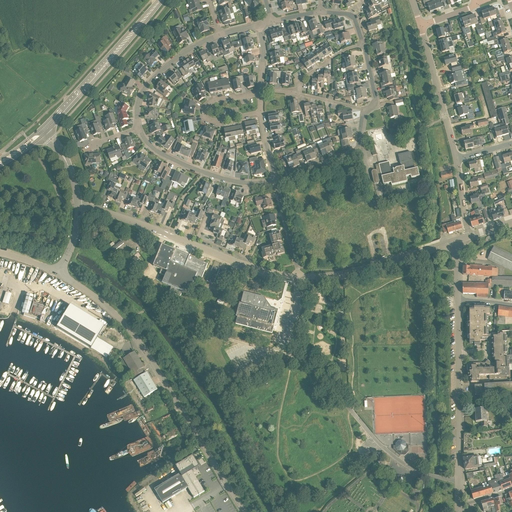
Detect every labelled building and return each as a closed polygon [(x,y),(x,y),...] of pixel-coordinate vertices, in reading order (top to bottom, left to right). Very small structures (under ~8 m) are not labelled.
[(189,11),(190,14),(203,10),(202,7),(201,7),(198,0),(187,0),(189,3),(190,6),(190,7),(191,10),(189,11)] [(251,6),(251,9),(259,8),(258,4),(259,4),(257,0),(247,0),(249,6),(251,6)] [(290,9),(289,2),(296,1),(295,0),(282,0),(279,1),(280,5),(282,5),(283,11),(290,9)] [(369,9),(366,11),(377,5),(383,2),(381,0),(380,0),(375,2),(374,0),(373,0),(367,0),(368,3),(367,3),(369,6),(367,7),(369,9)] [(437,10),(434,2),(433,0),(427,0),(423,2),(425,8),(428,6),(430,12),(437,10)] [(444,1),(443,0),(436,0),(437,1),(434,2),(437,10),(443,8),(441,2),(444,1)] [(378,15),(374,7),(377,5),(366,11),(367,14),(366,14),(368,20),(371,18),(378,15)] [(488,11),(490,18),(497,15),(495,11),(494,8),(488,11)] [(222,17),(230,15),(228,9),(220,12),(222,17)] [(485,20),(490,18),(488,11),(482,13),(483,17),(480,18),(482,25),(486,24),(485,20)] [(230,24),(235,23),(234,20),(232,20),(230,15),(222,17),(223,23),(229,21),(230,24)] [(378,17),(375,18),(379,16),(378,15),(371,18),(372,20),(370,20),(371,24),(367,25),(369,32),(378,29),(378,30),(382,29),(381,25),(378,17)] [(480,18),(481,21),(478,22),(475,15),(469,17),(472,26),(475,25),(479,36),(485,34),(482,25),(480,18)] [(468,28),(472,26),(469,17),(462,20),(465,27),(462,28),(464,36),(470,34),(468,28)] [(200,29),(201,33),(209,30),(207,25),(209,25),(207,19),(197,22),(200,29)] [(326,29),(334,27),(335,30),(344,27),(342,21),(338,22),(337,19),(324,23),(326,29)] [(316,20),(309,23),(311,29),(308,29),(311,36),(312,41),(315,39),(313,32),(317,31),(319,36),(325,34),(321,25),(318,26),(316,20)] [(502,22),(495,24),(494,21),(488,23),(489,27),(491,26),(492,31),(493,32),(496,30),(504,28),(502,22)] [(303,38),(298,25),(296,26),(295,24),(293,25),(297,39),(300,39),(303,38)] [(308,29),(305,30),(304,25),(301,26),(301,24),(298,25),(303,38),(311,36),(308,29)] [(297,39),(293,25),(290,26),(291,27),(288,28),(290,33),(287,33),(289,40),(292,39),(293,41),(297,39)] [(445,34),(449,33),(452,32),(451,26),(447,27),(447,28),(443,29),(436,30),(439,39),(445,37),(445,34)] [(289,40),(287,33),(283,35),(282,30),(281,28),(275,30),(278,39),(279,42),(285,40),(285,42),(289,40)] [(504,28),(496,30),(493,32),(493,34),(494,37),(487,39),(486,39),(487,43),(494,41),(499,39),(498,36),(506,33),(504,28)] [(174,33),(179,44),(186,41),(185,39),(189,37),(184,29),(181,30),(180,29),(174,33)] [(275,29),(270,31),(270,32),(272,40),(270,40),(270,44),(273,43),(275,43),(275,40),(278,39),(275,30),(275,29)] [(334,34),(336,40),(340,39),(341,43),(351,40),(349,33),(343,35),(342,32),(334,34)] [(239,48),(244,46),(254,44),(253,41),(252,41),(251,38),(247,40),(245,34),(239,35),(241,41),(239,42),(240,45),(238,45),(239,48)] [(442,53),(447,51),(449,51),(450,54),(455,52),(453,47),(452,42),(454,41),(458,40),(457,36),(444,40),(445,44),(441,45),(441,44),(440,45),(442,53)] [(169,47),(172,45),(166,37),(161,41),(162,42),(158,45),(166,55),(172,50),(169,47)] [(499,39),(494,41),(495,43),(495,44),(496,43),(497,46),(502,45),(502,47),(510,45),(508,39),(500,42),(499,39)] [(230,45),(228,40),(222,43),(226,52),(229,51),(230,53),(235,51),(232,44),(230,45)] [(382,42),(372,44),(374,51),(376,50),(377,56),(385,54),(383,46),(382,42)] [(254,44),(244,46),(246,52),(254,50),(254,47),(255,47),(254,44)] [(326,47),(325,45),(324,44),(322,45),(329,55),(333,52),(328,45),(326,47)] [(217,45),(211,47),(214,56),(217,55),(218,58),(224,55),(221,48),(218,49),(217,45)] [(324,58),(329,55),(322,45),(320,46),(322,49),(320,50),(324,58)] [(505,57),(504,54),(511,51),(510,45),(502,47),(503,50),(495,52),(497,59),(505,57)] [(271,60),(284,58),(282,49),(277,50),(278,53),(270,54),(271,60)] [(317,52),(316,50),(315,49),(314,51),(320,61),(324,58),(320,50),(317,52)] [(144,60),(151,67),(157,61),(155,59),(159,55),(154,51),(150,54),(144,60)] [(207,55),(204,51),(199,53),(204,62),(206,60),(208,63),(213,60),(209,54),(207,55)] [(311,52),(309,54),(316,64),(320,61),(314,51),(311,52)] [(452,60),(455,59),(456,61),(461,60),(461,59),(462,58),(461,53),(454,55),(448,57),(448,58),(444,59),(446,65),(453,63),(452,60)] [(309,54),(307,55),(305,56),(311,66),(316,64),(309,54)] [(346,64),(355,62),(354,57),(349,58),(349,55),(343,56),(343,59),(345,59),(346,64)] [(307,69),(311,66),(305,56),(303,57),(304,59),(301,60),(307,69)] [(392,68),(393,68),(393,67),(395,63),(392,61),(391,63),(389,56),(380,58),(381,61),(379,61),(380,65),(378,65),(379,68),(382,67),(383,70),(392,68)] [(507,62),(508,65),(511,63),(511,57),(506,60),(505,57),(497,59),(499,63),(502,62),(503,64),(507,62)] [(201,67),(197,59),(193,61),(191,58),(186,62),(191,69),(194,67),(195,69),(196,69),(201,67)] [(284,67),(283,64),(285,63),(284,58),(271,60),(272,66),(277,65),(278,68),(284,67)] [(188,71),(191,69),(186,62),(181,65),(183,68),(180,70),(184,77),(189,74),(189,73),(188,71)] [(355,62),(346,64),(342,65),(343,69),(345,69),(346,72),(352,71),(352,68),(356,67),(355,62)] [(503,67),(505,73),(510,71),(511,70),(511,63),(508,65),(503,67)] [(134,73),(142,79),(145,76),(144,75),(148,71),(141,65),(136,70),(134,73)] [(391,78),(391,75),(393,74),(392,68),(383,70),(384,73),(380,74),(380,77),(382,77),(383,80),(391,78)] [(280,78),(280,72),(274,71),(274,75),(271,74),(270,84),(276,85),(277,78),(280,78)] [(334,71),(331,71),(328,71),(328,72),(325,72),(324,75),(325,75),(324,79),(324,83),(327,83),(327,84),(330,84),(330,83),(333,84),(334,71)] [(353,74),(352,71),(346,72),(346,74),(345,74),(344,75),(345,77),(346,78),(346,80),(346,81),(349,80),(358,78),(357,73),(353,74)] [(449,76),(451,84),(458,82),(458,80),(463,79),(468,78),(466,71),(458,73),(459,76),(457,77),(456,75),(449,76)] [(179,81),(182,78),(178,72),(175,75),(173,72),(170,74),(169,74),(167,76),(168,76),(167,77),(175,86),(179,81)] [(287,76),(287,72),(280,72),(280,78),(283,78),(282,85),(289,86),(290,76),(287,76)] [(511,77),(511,78),(511,74),(506,76),(501,77),(503,82),(507,81),(507,83),(511,81),(511,77)] [(252,78),(249,78),(249,75),(242,76),(244,82),(247,82),(248,89),(254,88),(252,78)] [(240,83),(244,82),(242,76),(240,77),(236,77),(237,81),(233,81),(235,91),(242,90),(240,83)] [(387,89),(396,87),(397,86),(395,77),(391,78),(383,80),(384,83),(382,83),(382,87),(386,86),(387,89)] [(121,91),(130,97),(134,90),(132,88),(135,82),(129,78),(125,84),(121,91)] [(348,89),(360,87),(358,78),(349,80),(350,85),(347,85),(348,89)] [(224,91),(230,90),(228,79),(222,80),(224,91)] [(217,92),(224,91),(222,80),(215,82),(217,92)] [(162,82),(157,87),(160,89),(158,92),(165,98),(169,92),(166,90),(169,87),(162,82)] [(210,94),(217,92),(215,82),(208,83),(210,94)] [(489,91),(489,88),(487,83),(481,84),(485,95),(490,94),(489,91)] [(201,91),(205,90),(201,84),(196,87),(198,90),(193,92),(195,97),(196,97),(199,102),(204,99),(202,95),(203,95),(203,94),(203,93),(202,92),(201,91)] [(354,96),(357,95),(366,93),(365,88),(361,89),(360,87),(348,89),(348,92),(353,91),(354,96)] [(398,92),(397,92),(396,87),(387,89),(388,92),(384,92),(384,96),(386,95),(387,98),(389,98),(390,101),(395,100),(399,99),(398,96),(399,96),(399,95),(398,93),(398,92)] [(366,93),(357,95),(358,100),(357,101),(357,104),(363,102),(363,99),(367,98),(366,93)] [(160,98),(152,94),(149,100),(150,100),(149,107),(156,108),(157,104),(158,104),(160,98)] [(457,104),(463,102),(464,105),(470,103),(469,98),(463,99),(462,94),(454,96),(457,104)] [(488,107),(494,105),(490,94),(485,95),(488,107)] [(195,103),(186,101),(184,109),(185,109),(184,114),(189,115),(190,114),(194,115),(196,107),(194,107),(195,103)] [(298,101),(290,102),(292,114),(299,112),(298,101)] [(126,112),(129,107),(122,103),(117,111),(119,117),(118,117),(122,128),(128,126),(126,120),(128,119),(126,112)] [(492,118),(497,117),(494,105),(488,107),(492,118)] [(395,118),(399,118),(396,106),(387,108),(388,114),(390,114),(391,118),(395,118)] [(467,111),(466,110),(466,107),(458,109),(460,117),(467,115),(467,118),(474,116),(472,109),(467,111)] [(510,124),(507,114),(505,108),(498,110),(501,121),(504,120),(505,123),(499,124),(500,126),(501,128),(503,136),(509,134),(506,125),(510,124)] [(117,123),(116,121),(113,114),(112,109),(109,110),(111,115),(105,117),(107,121),(104,122),(107,131),(114,128),(113,125),(117,123)] [(148,124),(156,121),(155,110),(146,110),(146,115),(147,119),(148,124)] [(344,121),(353,120),(352,113),(348,113),(347,110),(338,112),(338,117),(343,116),(344,121)] [(282,124),(282,122),(281,117),(279,118),(278,114),(276,114),(274,114),(272,114),(272,115),(268,116),(270,122),(275,122),(275,125),(280,124),(282,124)] [(186,134),(191,133),(194,132),(192,122),(196,122),(195,118),(182,120),(182,121),(183,121),(184,127),(184,128),(185,128),(186,134)] [(90,125),(93,136),(101,133),(99,129),(103,127),(100,119),(94,122),(94,123),(90,125)] [(250,135),(253,135),(251,122),(245,123),(246,132),(249,132),(250,135)] [(79,126),(80,130),(76,131),(80,142),(87,140),(85,133),(88,132),(85,124),(79,126)] [(159,124),(151,126),(152,131),(151,131),(152,134),(161,131),(161,130),(163,130),(164,133),(171,130),(169,125),(162,127),(162,128),(160,128),(159,124)] [(280,124),(275,125),(270,126),(270,127),(269,127),(270,131),(271,131),(271,132),(275,132),(276,135),(284,134),(283,127),(281,127),(280,124)] [(474,128),(474,125),(465,127),(466,128),(461,129),(463,136),(471,134),(470,129),(474,128)] [(338,136),(352,133),(351,128),(346,129),(345,126),(340,127),(339,127),(340,130),(339,130),(338,132),(338,136)] [(497,138),(503,136),(501,128),(500,126),(495,127),(495,126),(494,126),(494,128),(495,130),(497,138)] [(202,137),(212,141),(215,132),(212,130),(209,129),(205,128),(202,137)] [(230,142),(233,141),(230,128),(224,129),(226,138),(229,138),(230,142)] [(338,136),(342,135),(343,140),(341,140),(343,147),(349,146),(348,140),(352,139),(352,133),(338,136)] [(162,137),(158,142),(162,145),(168,149),(175,140),(168,136),(166,140),(162,137)] [(284,141),(282,136),(275,138),(276,143),(274,144),(275,149),(285,147),(284,141)] [(478,141),(480,140),(480,137),(472,138),(473,140),(464,142),(466,150),(474,148),(474,147),(480,145),(478,141)] [(131,138),(124,140),(125,144),(122,145),(125,154),(131,152),(129,149),(134,147),(131,138)] [(187,144),(182,142),(182,141),(178,139),(174,149),(177,150),(176,153),(182,156),(182,155),(185,148),(186,147),(185,147),(187,144)] [(324,145),(327,154),(332,152),(330,147),(333,146),(331,140),(328,142),(328,143),(324,145)] [(324,145),(322,141),(317,143),(318,145),(315,147),(318,153),(321,151),(322,156),(327,154),(324,145)] [(182,155),(188,158),(189,156),(192,157),(198,145),(193,143),(190,150),(185,148),(182,155)] [(315,147),(314,143),(311,144),(313,149),(308,151),(312,160),(317,158),(315,154),(318,153),(315,147)] [(259,145),(253,147),(252,144),(251,144),(248,145),(244,146),(245,150),(250,149),(251,155),(261,152),(259,145)] [(112,149),(107,151),(110,159),(118,157),(118,158),(122,156),(119,146),(112,148),(112,149)] [(308,151),(308,152),(306,147),(302,149),(302,148),(298,149),(302,159),(305,158),(307,162),(312,160),(308,151)] [(298,161),(302,159),(298,149),(295,151),(297,154),(293,156),(292,154),(290,155),(295,167),(300,165),(298,161)] [(206,162),(210,154),(204,151),(203,154),(199,153),(196,160),(202,163),(203,161),(206,162)] [(220,153),(217,152),(214,160),(215,160),(213,167),(219,169),(223,159),(219,157),(220,153)] [(392,186),(408,182),(406,177),(411,176),(412,179),(420,177),(418,169),(415,169),(413,160),(411,152),(398,155),(400,163),(401,168),(396,169),(396,170),(394,170),(394,169),(391,170),(389,162),(379,165),(376,166),(377,169),(376,171),(375,171),(374,170),(374,171),(373,171),(372,172),(372,173),(372,174),(374,182),(374,183),(375,184),(376,184),(377,184),(378,184),(379,183),(379,182),(379,181),(380,181),(381,186),(384,185),(391,184),(392,186)] [(151,162),(149,160),(145,157),(146,156),(143,154),(141,158),(138,156),(133,162),(139,166),(140,165),(146,169),(151,162)] [(97,167),(97,164),(101,163),(100,155),(91,155),(90,155),(85,155),(86,165),(92,165),(92,168),(94,169),(96,169),(97,167)] [(234,160),(230,158),(230,156),(227,155),(224,162),(228,163),(225,170),(231,172),(233,167),(232,166),(234,160)] [(290,169),(295,167),(290,155),(287,156),(288,158),(282,161),(284,167),(288,165),(290,169)] [(503,175),(508,173),(507,172),(506,168),(511,166),(509,155),(503,156),(505,164),(501,165),(502,168),(502,170),(503,175)] [(255,175),(266,172),(265,167),(265,168),(264,164),(263,160),(258,161),(257,157),(249,159),(250,163),(255,162),(257,168),(254,169),(255,175)] [(502,168),(501,165),(498,157),(493,158),(496,170),(502,168)] [(482,171),(482,169),(481,165),(480,160),(476,161),(476,162),(469,164),(470,170),(474,169),(475,173),(482,171)] [(170,171),(166,169),(166,168),(164,166),(165,165),(159,162),(154,171),(155,171),(154,174),(159,177),(158,177),(165,180),(170,171)] [(236,163),(235,172),(238,172),(238,173),(242,173),(243,174),(248,175),(248,170),(247,170),(248,164),(244,164),(244,163),(239,162),(239,163),(236,163)] [(498,176),(497,172),(496,170),(486,173),(484,174),(485,180),(498,176)] [(172,182),(184,187),(185,184),(186,184),(189,178),(176,172),(172,182)] [(482,177),(473,179),(473,180),(469,181),(471,188),(479,186),(478,181),(483,180),(482,177)] [(111,178),(111,180),(109,179),(107,184),(110,185),(108,190),(110,191),(113,193),(116,186),(116,185),(118,181),(111,178)] [(214,189),(210,186),(210,185),(204,183),(203,185),(202,185),(199,192),(206,195),(206,196),(209,198),(214,189)] [(121,189),(116,186),(113,193),(110,191),(108,196),(116,200),(120,190),(121,189)] [(225,207),(228,199),(231,190),(226,188),(225,189),(219,187),(217,195),(224,198),(221,206),(225,207)] [(486,193),(489,192),(488,188),(481,191),(482,193),(474,195),(474,197),(470,198),(472,204),(475,203),(481,202),(480,198),(485,197),(484,196),(487,196),(486,193)] [(125,192),(120,190),(116,200),(116,201),(121,203),(123,199),(126,200),(128,194),(125,193),(125,192)] [(240,193),(234,191),(231,201),(237,203),(237,202),(241,204),(244,197),(239,195),(240,193)] [(131,195),(129,194),(128,194),(126,200),(128,201),(127,205),(132,207),(133,207),(135,200),(130,198),(131,195)] [(150,201),(152,196),(149,195),(148,198),(143,196),(142,198),(141,201),(140,204),(143,205),(145,206),(148,200),(150,201)] [(142,198),(137,196),(136,199),(135,200),(133,207),(141,210),(143,205),(140,204),(141,201),(142,198)] [(267,196),(255,199),(257,206),(263,205),(264,209),(273,207),(270,199),(268,200),(267,196)] [(160,200),(155,198),(153,202),(153,204),(149,211),(155,214),(155,213),(158,206),(160,202),(160,200)] [(165,204),(160,202),(158,206),(155,213),(164,216),(166,211),(163,210),(164,206),(165,204)] [(166,211),(168,212),(170,207),(173,208),(175,203),(172,202),(171,204),(166,202),(165,204),(164,206),(163,210),(166,211)] [(364,225),(376,223),(373,210),(361,213),(360,206),(343,210),(344,217),(333,220),(332,214),(313,218),(314,225),(318,224),(320,234),(326,233),(327,240),(335,238),(334,233),(347,230),(346,223),(362,219),(364,225)] [(499,219),(504,217),(504,215),(505,214),(503,206),(499,207),(499,209),(496,210),(499,219)] [(191,214),(186,212),(187,210),(184,209),(182,214),(185,215),(183,220),(188,222),(189,221),(188,221),(191,214)] [(480,217),(479,211),(478,209),(474,211),(475,214),(476,218),(479,225),(484,224),(482,216),(480,217)] [(499,219),(496,210),(495,209),(489,210),(491,219),(493,218),(494,221),(499,219)] [(199,220),(201,221),(204,213),(199,211),(197,216),(196,218),(199,220)] [(197,216),(191,214),(188,221),(189,221),(197,225),(199,220),(196,218),(197,216)] [(268,227),(276,225),(274,218),(276,218),(275,214),(264,217),(265,220),(266,220),(268,227)] [(224,219),(222,218),(214,215),(212,220),(213,221),(221,224),(221,223),(223,225),(225,221),(223,220),(224,219)] [(385,223),(388,237),(424,229),(421,215),(385,223)] [(460,219),(456,221),(454,216),(451,217),(452,221),(453,222),(455,231),(463,229),(460,219)] [(479,225),(476,218),(470,220),(472,228),(479,225)] [(218,229),(221,224),(213,221),(209,229),(214,231),(215,231),(216,228),(218,229)] [(448,234),(455,231),(453,222),(442,225),(444,233),(445,233),(444,232),(448,231),(448,234)] [(224,231),(218,229),(216,228),(215,231),(214,231),(213,233),(219,235),(218,238),(223,240),(224,237),(221,236),(224,231)] [(282,241),(279,232),(273,233),(274,235),(270,236),(268,236),(269,242),(271,241),(272,244),(274,243),(275,246),(273,246),(273,248),(271,249),(270,247),(267,247),(267,245),(262,247),(263,253),(262,253),(263,259),(285,253),(283,247),(282,248),(280,242),(282,241)] [(246,245),(249,246),(251,241),(254,242),(256,237),(253,236),(253,235),(248,233),(244,241),(243,244),(246,245)] [(239,240),(234,238),(235,235),(232,234),(229,240),(232,241),(230,245),(236,248),(236,247),(239,240)] [(244,241),(239,239),(239,240),(236,247),(244,250),(246,245),(243,244),(244,241)] [(121,241),(111,249),(114,252),(124,244),(121,241)] [(511,255),(498,249),(494,247),(487,259),(492,261),(511,271),(511,255)] [(190,262),(191,260),(192,258),(189,256),(187,255),(180,252),(177,258),(175,257),(173,263),(171,263),(163,283),(189,294),(196,277),(198,278),(202,267),(190,262)] [(133,259),(126,266),(131,271),(138,265),(133,259)] [(463,275),(492,276),(492,268),(492,267),(488,266),(488,267),(485,267),(485,266),(470,265),(470,267),(464,267),(463,275)] [(222,280),(226,272),(226,271),(222,270),(213,267),(207,281),(214,284),(221,286),(223,280),(222,280)] [(511,277),(498,277),(498,269),(492,268),(492,276),(492,277),(492,280),(492,287),(494,287),(499,287),(511,287),(511,277)] [(492,287),(492,280),(488,279),(488,281),(485,281),(485,284),(463,283),(463,294),(477,294),(477,297),(488,298),(489,287),(492,287)] [(499,288),(499,287),(494,287),(494,290),(495,291),(494,298),(503,300),(503,289),(499,288)] [(237,323),(274,334),(282,300),(246,291),(237,323)] [(2,303),(8,305),(12,294),(6,292),(2,303)] [(21,314),(27,315),(33,296),(26,294),(21,314)] [(28,315),(39,319),(44,306),(33,302),(28,315)] [(490,307),(485,307),(485,306),(474,306),(474,308),(469,308),(469,316),(468,316),(468,336),(470,336),(470,344),(480,344),(480,341),(482,341),(482,340),(487,340),(487,338),(487,315),(490,315),(490,307)] [(511,308),(499,307),(497,324),(505,325),(505,317),(511,317),(511,308)] [(102,328),(69,308),(57,329),(89,349),(102,328)] [(511,364),(511,355),(506,355),(506,334),(498,334),(498,336),(492,336),(493,358),(495,358),(495,363),(490,363),(488,360),(485,363),(469,363),(467,365),(467,370),(469,372),(469,377),(471,377),(471,383),(477,383),(477,382),(479,382),(479,376),(489,376),(489,380),(493,379),(494,382),(490,382),(490,385),(507,384),(507,376),(510,376),(509,364),(511,364)] [(97,338),(91,348),(106,358),(113,348),(97,338)] [(511,349),(511,350),(511,355),(511,364),(511,370),(511,369),(511,383),(507,384),(490,385),(491,395),(477,396),(477,400),(511,397),(511,349)] [(144,367),(134,352),(123,359),(134,377),(143,372),(141,369),(144,367)] [(147,373),(136,379),(134,381),(144,398),(147,397),(157,390),(147,373)] [(477,396),(491,395),(490,385),(475,386),(475,396),(477,396)] [(486,404),(481,404),(481,409),(475,410),(476,422),(482,422),(482,427),(487,427),(486,404)] [(375,434),(426,432),(425,418),(419,419),(419,423),(400,424),(400,420),(397,420),(397,418),(393,418),(393,420),(391,420),(391,423),(386,424),(385,420),(374,420),(375,434)] [(170,437),(180,431),(178,427),(168,433),(170,437)] [(406,445),(406,443),(403,440),(398,441),(396,444),(396,446),(393,446),(394,449),(400,456),(405,455),(409,452),(408,445),(406,445)] [(195,476),(192,471),(200,466),(194,456),(176,466),(181,474),(155,490),(163,503),(188,488),(194,498),(205,492),(195,476)] [(465,470),(470,469),(479,467),(478,457),(464,459),(465,470)] [(500,482),(499,478),(498,474),(494,476),(495,480),(488,482),(489,484),(490,484),(490,485),(492,494),(502,491),(500,482)] [(502,490),(511,487),(509,479),(500,482),(502,491),(502,490)] [(473,499),(492,494),(490,485),(482,488),(471,491),(471,493),(473,499)] [(500,511),(499,506),(503,505),(501,497),(493,499),(496,511),(500,511)] [(487,501),(488,507),(491,506),(492,511),(495,511),(495,510),(493,499),(487,501)] [(484,511),(487,511),(492,511),(491,506),(488,507),(487,501),(482,503),(481,503),(483,511),(484,511)]
